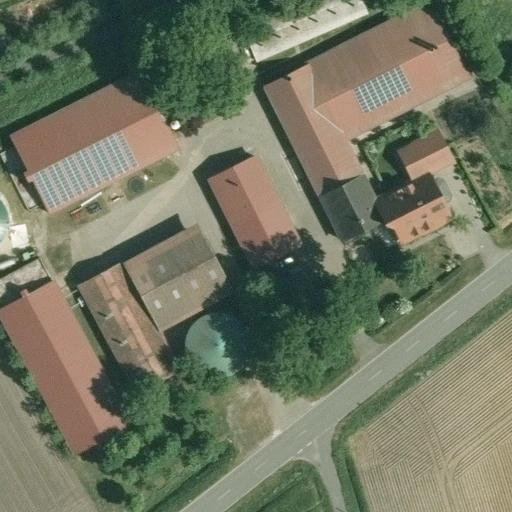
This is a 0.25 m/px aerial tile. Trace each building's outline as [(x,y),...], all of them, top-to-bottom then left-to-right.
[(361,0),(303,0),(242,27),(254,56),(365,8),(361,0)] [(432,2),(265,86),(342,240),(384,219),(376,202),(344,140),(470,76),(432,2)] [(134,69),(4,131),(42,215),(176,151),(134,69)] [(438,132),(414,145),(419,155),(418,155),(428,174),(452,161),(438,132)] [(418,155),(404,162),(412,180),(397,187),(399,191),(376,202),(384,219),(386,223),(394,225),(402,241),(420,232),(424,233),(442,224),(443,220),(449,217),(442,202),(447,199),(448,196),(441,182),(437,181),(433,184),(428,174),(418,155)] [(252,158),(207,180),(229,225),(240,219),(263,263),(296,246),(252,158)] [(203,237),(130,276),(159,330),(232,291),(203,237)] [(122,263),(79,286),(137,393),(180,370),(159,330),(130,276),(122,263)] [(132,424),(53,280),(0,308),(0,322),(73,456),(132,424)] [(190,326),(185,336),(183,347),(185,357),(191,367),(199,374),(209,378),(220,379),(230,376),(239,370),(246,361),(250,351),(249,340),(246,330),(239,321),(229,315),(219,313),(208,314),(198,319),(190,326)]
